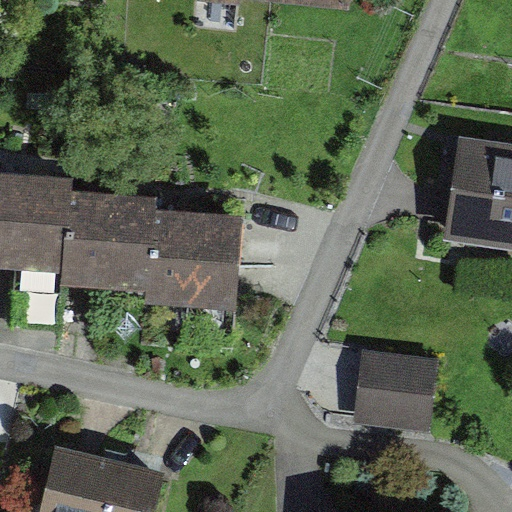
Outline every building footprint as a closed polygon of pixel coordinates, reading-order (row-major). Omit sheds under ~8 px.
[(511,150),(470,145),(457,241),(511,248),(511,150)] [(78,193),(79,180),(0,174),(0,266),(28,268),(27,281),(72,284),(78,193)] [(163,210),(164,198),(78,193),(72,284),(158,290),(163,210)] [(244,307),(250,215),(163,210),(158,290),(157,302),(244,307)] [(447,363),(375,354),(368,415),(439,424),(447,363)] [(162,511),(172,474),(63,447),(53,485),(45,483),(37,511),(162,511)]
